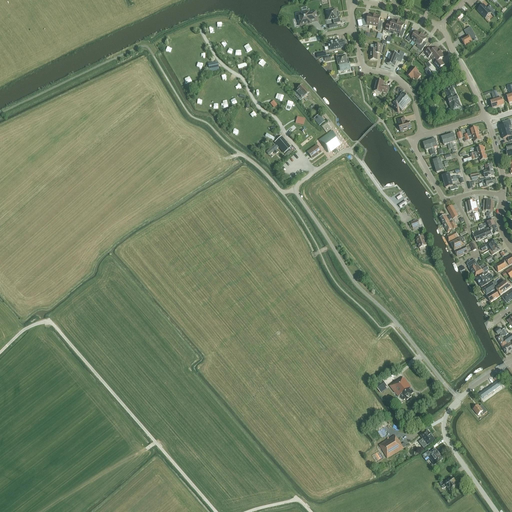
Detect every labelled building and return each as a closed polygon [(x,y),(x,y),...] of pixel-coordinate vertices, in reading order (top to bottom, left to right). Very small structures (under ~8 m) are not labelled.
[(483,5),(477,11),(485,19),(491,13),(494,17),(497,14),(491,7),(488,10),(483,5)] [(336,12),(335,10),(326,11),(328,20),(333,19),(334,24),(340,23),(338,14),(336,12)] [(317,21),(315,12),(309,13),(308,12),(300,14),(300,13),(296,14),(297,18),(298,18),(299,26),(311,24),(311,23),(317,21)] [(369,25),(372,26),(374,16),(369,15),(368,19),(361,20),(363,27),(367,26),(369,26),(369,25)] [(374,16),(372,26),(378,27),(377,30),(381,31),(383,22),(379,21),(380,17),(374,16)] [(394,32),(398,22),(393,20),(391,24),(388,23),(385,31),(388,32),(389,30),(394,32)] [(404,25),(398,22),(394,32),(400,34),(399,36),(402,38),(405,30),(402,28),(404,25)] [(472,30),(466,34),(468,37),(462,41),(465,46),(472,42),(476,40),(474,37),(475,37),(472,30)] [(411,40),(415,43),(421,35),(417,32),(414,35),(411,33),(407,40),(410,42),(411,40)] [(421,35),(415,43),(418,45),(417,47),(422,51),(427,44),(424,42),(426,38),(421,35)] [(339,40),(327,43),(329,51),(341,49),(341,48),(345,47),(344,41),(340,42),(339,40)] [(381,53),(381,45),(375,45),(375,50),(370,50),(370,60),(377,60),(377,54),(381,53)] [(430,56),(432,59),(440,52),(437,48),(433,50),(431,48),(425,53),(427,56),(429,58),(430,56)] [(404,53),(400,52),(399,55),(391,52),(391,53),(388,60),(387,60),(387,62),(387,63),(387,64),(388,65),(390,66),(391,66),(395,67),(394,67),(397,61),(401,62),(402,60),(404,53)] [(440,52),(432,59),(436,63),(434,65),(436,68),(438,70),(445,65),(443,62),(441,60),(444,57),(440,52)] [(348,60),(345,58),(345,56),(337,57),(338,65),(342,64),(343,69),(350,68),(348,60)] [(209,72),(219,70),(217,62),(208,64),(209,72)] [(418,72),(413,67),(406,75),(412,80),(414,77),(417,81),(421,76),(418,73),(418,72)] [(387,94),(389,87),(385,86),(385,87),(383,86),(384,82),(377,80),(376,84),(375,84),(374,91),(381,93),(381,92),(387,94)] [(295,91),(293,93),(299,101),(302,99),(309,92),(302,85),(295,91)] [(444,92),(448,102),(451,109),(447,111),(448,114),(449,113),(450,113),(453,112),(461,108),(458,101),(456,96),(455,96),(452,89),(444,92)] [(403,93),(399,97),(396,98),(396,100),(393,104),(396,106),(394,107),(398,111),(400,109),(402,111),(411,101),(403,93)] [(495,97),(499,107),(504,105),(502,98),(499,99),(498,96),(495,97)] [(493,98),(494,101),(490,102),(493,109),(499,107),(495,97),(493,98)] [(314,119),(319,126),(324,122),(318,115),(314,119)] [(405,121),(404,117),(397,119),(399,125),(398,125),(401,132),(408,130),(411,129),(409,122),(405,123),(404,121),(405,121)] [(504,126),(499,127),(501,133),(510,131),(509,127),(511,127),(510,120),(502,122),(504,126)] [(468,134),(464,135),(465,138),(479,134),(477,128),(467,131),(468,134)] [(510,131),(501,133),(503,139),(507,138),(508,142),(511,140),(511,133),(511,134),(510,131)] [(479,134),(465,138),(463,139),(464,142),(473,139),(474,142),(481,140),(479,134)] [(335,136),(329,135),(324,138),(323,141),(323,144),(326,149),(332,150),(337,147),(338,141),(335,136)] [(449,150),(451,149),(448,137),(442,138),(444,145),(447,144),(449,150)] [(281,138),(275,142),(277,145),(276,146),(277,148),(279,147),(284,153),(290,148),(281,138)] [(433,155),(429,142),(424,144),(426,151),(429,150),(431,155),(433,155)] [(277,148),(276,146),(275,145),(266,152),(269,155),(274,151),(276,154),(278,152),(276,149),(277,148)] [(321,152),(318,147),(315,149),(315,147),(307,153),(312,159),(321,152)] [(471,158),(485,153),(483,147),(476,149),(477,152),(470,155),(471,158)] [(487,160),(485,153),(471,158),(472,160),(479,158),(480,162),(487,160)] [(488,177),(494,176),(491,164),(485,165),(486,169),(483,170),(484,176),(485,178),(488,177)] [(457,182),(457,179),(444,183),(446,188),(449,187),(450,191),(458,189),(457,185),(453,186),(452,183),(457,182)] [(443,225),(449,222),(445,215),(440,218),(441,221),(443,225)] [(419,226),(417,220),(411,222),(413,228),(419,226)] [(490,228),(496,226),(493,220),(486,223),(487,225),(489,229),(490,228)] [(450,223),(449,222),(443,225),(448,233),(457,228),(453,221),(450,223)] [(487,238),(493,235),(499,233),(496,226),(490,228),(491,229),(489,230),(488,228),(484,230),(487,238)] [(476,242),(482,240),(487,238),(484,230),(473,234),(476,242)] [(459,238),(456,232),(451,235),(450,234),(447,235),(448,236),(446,237),(449,243),(459,238)] [(423,236),(416,239),(419,249),(427,246),(423,236)] [(463,237),(450,244),(454,251),(465,246),(463,243),(465,242),(463,237)] [(488,248),(489,251),(497,246),(494,241),(481,249),(482,251),(486,249),(488,248)] [(469,253),(465,246),(454,251),(457,256),(459,256),(460,257),(469,253)] [(497,246),(489,251),(492,256),(500,251),(497,246)] [(475,278),(483,273),(479,268),(474,259),(467,264),(469,268),(475,278)] [(498,273),(508,267),(504,261),(495,267),(498,273)] [(479,268),(483,273),(489,270),(486,266),(485,267),(484,265),(479,268)] [(511,267),(506,272),(502,274),(504,277),(508,275),(510,277),(511,278),(511,277),(511,267)] [(486,278),(485,278),(484,276),(488,274),(486,272),(475,279),(481,288),(489,283),(494,279),(491,274),(486,278)] [(487,296),(496,289),(497,288),(499,287),(495,281),(492,284),(483,290),(486,296),(487,296)] [(505,282),(499,287),(497,288),(496,289),(500,296),(511,288),(505,282)] [(491,302),(500,296),(496,289),(487,296),(488,297),(487,297),(491,302)] [(511,300),(511,289),(502,297),(507,304),(511,300)] [(507,345),(504,340),(502,337),(505,336),(503,333),(496,338),(502,348),(507,345)] [(511,335),(511,334),(504,340),(507,345),(502,348),(506,355),(511,351),(511,335)] [(411,387),(404,377),(400,380),(400,379),(389,386),(398,397),(400,396),(403,400),(405,399),(407,400),(412,397),(410,395),(414,393),(410,388),(411,387)] [(491,391),(493,390),(501,384),(498,379),(489,386),(490,386),(488,387),(491,391)] [(382,380),(375,386),(381,393),(387,389),(385,387),(387,386),(382,380)] [(490,393),(491,391),(488,387),(486,388),(478,394),(481,399),(490,393)] [(487,412),(482,405),(479,407),(478,406),(473,409),(478,416),(481,413),(482,416),(487,412)] [(389,424),(385,418),(369,428),(372,434),(389,424)] [(421,445),(424,448),(428,445),(435,440),(427,430),(420,436),(423,439),(420,442),(422,445),(421,445)] [(397,439),(395,436),(379,445),(387,458),(404,449),(403,448),(407,446),(404,443),(401,445),(398,439),(397,439)] [(443,460),(435,450),(430,453),(430,454),(427,455),(430,459),(427,461),(430,464),(432,463),(434,465),(437,463),(437,464),(443,460)] [(456,482),(453,478),(450,480),(449,480),(444,483),(443,481),(440,484),(443,489),(447,487),(448,488),(450,487),(451,489),(455,486),(454,484),(456,482)]
